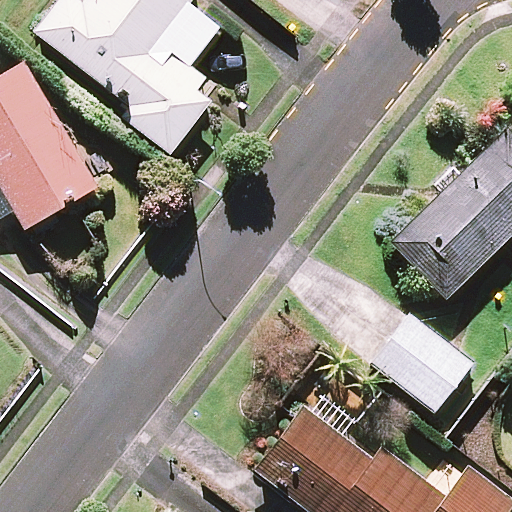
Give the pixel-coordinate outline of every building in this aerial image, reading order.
[(165,152),(195,114),(214,88),(164,50),(154,62),(145,54),(185,0),(78,0),(78,1),(76,0),(54,0),(30,32),(128,106),(119,117),(165,152)] [(21,227),(26,224),(33,236),(52,225),(44,213),(92,185),(18,61),(0,72),(0,214),(10,209),(21,227)] [(511,139),(502,129),(386,241),(440,297),(508,231),(511,235),(511,139)] [(467,364),(404,316),(368,363),(430,411),(467,364)] [(499,511),(509,500),(462,464),(459,469),(447,459),(426,486),(375,447),(366,458),(298,405),(250,467),(307,511),(499,511)]
